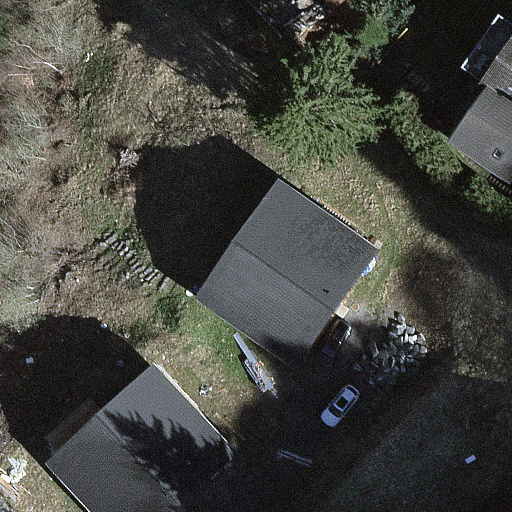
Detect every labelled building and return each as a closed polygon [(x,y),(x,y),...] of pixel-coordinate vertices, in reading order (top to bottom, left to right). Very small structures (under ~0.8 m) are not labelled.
[(470,55),(489,66),(511,26),(511,6),(502,1),(470,55)] [(511,177),(511,54),(452,134),(511,178),(511,177)] [(371,252),(281,188),(204,296),(294,360),(371,252)] [(151,511),(217,451),(156,384),(73,460),(120,511),(151,511)] [(511,511),(511,488),(483,511),(511,511)]
